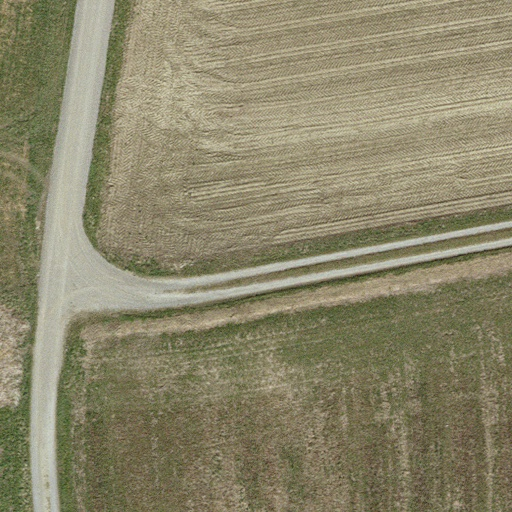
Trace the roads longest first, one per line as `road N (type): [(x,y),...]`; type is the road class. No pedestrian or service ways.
road 1 (track): [(104,0),(55,329),(52,511)]
road 2 (track): [(55,329),(117,307),(511,240)]
